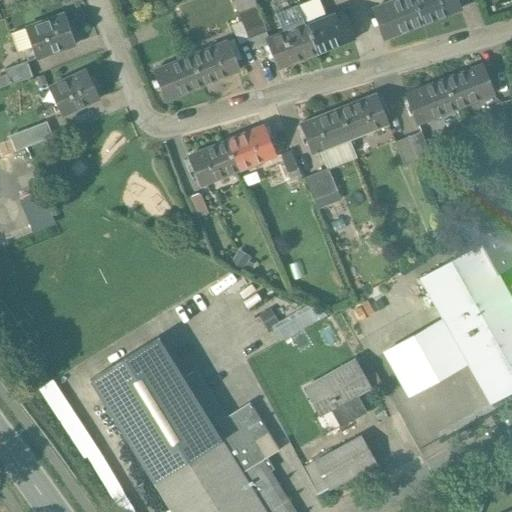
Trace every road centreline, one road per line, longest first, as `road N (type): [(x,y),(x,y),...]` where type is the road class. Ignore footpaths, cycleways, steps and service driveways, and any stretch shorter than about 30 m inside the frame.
road 1 (residential): [(99,0),(142,107),(160,122),(195,124),(511,33)]
road 2 (residential): [(511,429),(388,482),(369,511)]
